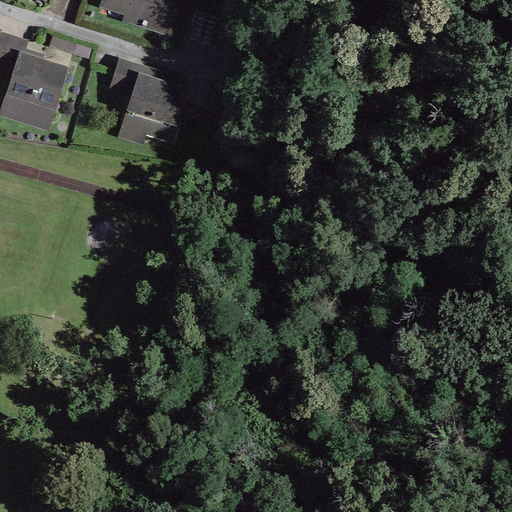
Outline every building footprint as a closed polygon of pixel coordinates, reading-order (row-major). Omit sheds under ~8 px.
[(99,0),(97,8),(123,16),(122,22),(174,39),(186,0),(99,0)] [(19,52),(42,59),(43,56),(25,50),(28,41),(0,31),(0,70),(11,75),(19,52)] [(42,59),(19,52),(11,75),(0,110),(0,116),(47,132),(67,67),(42,59)] [(137,74),(162,82),(165,73),(118,57),(107,90),(129,97),(137,74)] [(178,128),(189,90),(162,82),(137,74),(129,97),(125,112),(117,137),(142,145),(145,136),(173,144),(178,128)]
